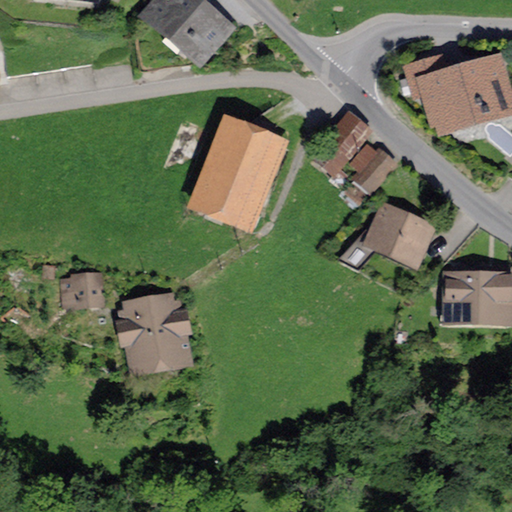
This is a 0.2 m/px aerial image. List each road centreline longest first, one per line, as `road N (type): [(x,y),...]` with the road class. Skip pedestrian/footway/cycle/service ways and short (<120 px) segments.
road 1 (residential): [(337,78),(511,229)]
road 2 (residential): [(337,78),(385,37),(511,31)]
